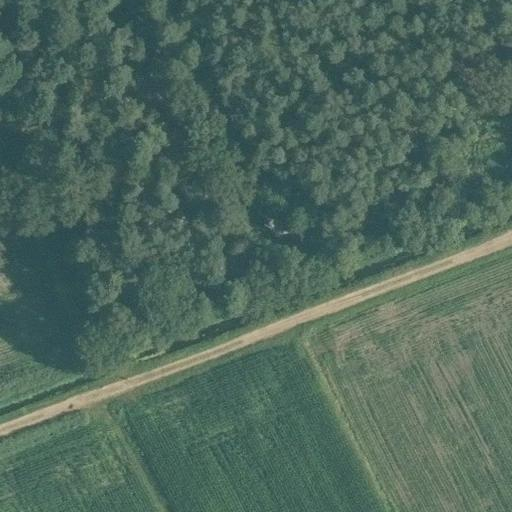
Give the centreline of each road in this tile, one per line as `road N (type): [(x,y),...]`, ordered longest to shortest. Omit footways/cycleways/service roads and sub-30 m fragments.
road 1 (track): [(0,432),(511,234)]
road 2 (track): [(172,0),(292,316)]
